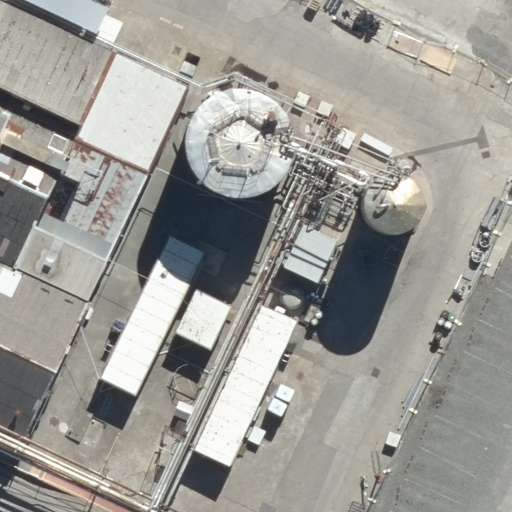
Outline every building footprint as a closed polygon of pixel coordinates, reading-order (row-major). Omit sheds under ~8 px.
[(128,23),(79,0),(0,0),(0,231),(22,242),(128,23)] [(511,8),(481,79),(511,92),(511,8)] [(178,138),(177,142),(175,150),(175,155),(176,159),(177,163),(179,168),(181,172),(183,176),(185,180),(188,184),(191,187),(194,190),(198,193),(201,196),(205,198),(209,200),(214,202),(218,203),(223,204),(227,205),(232,205),(236,205),(241,204),(245,204),(250,202),(254,201),(258,199),(262,197),(266,194),(270,191),(273,188),(276,185),(279,181),(281,178),(284,174),(286,169),(287,165),(287,163),(288,158),(288,153),(288,149),(287,144),(285,139),(284,134),(282,130),(279,126),(277,122),(274,118),(270,114),(266,111),(262,108),(258,106),(254,104),(249,102),(245,100),(240,99),(235,99),(230,99),(225,99),(220,100),(215,101),(211,103),(206,105),(202,107),(198,110),(194,113),(191,117),(187,120),(185,124),(182,129),(180,133),(178,138)] [(352,229),(352,232),(353,236),(354,238),(355,240),(356,242),(358,244),(360,246),(361,248),(363,249),(365,251),(367,252),(369,253),(372,254),(374,255),(376,256),(379,256),(381,256),(384,256),(386,256),(389,255),(391,255),(393,254),(396,253),(398,252),(400,251),(402,249),(404,248),(405,246),(407,244),(408,242),(410,240),(411,238),(412,235),(412,233),(413,231),(413,228),(413,226),(413,224),(413,221),(413,219),(412,216),(412,213),(411,211),(409,208),(408,206),(406,204),(405,202),(402,200),(400,198),(398,197),(396,196),(393,195),(391,194),(388,193),(385,193),(383,193),(380,193),(377,193),(375,194),(372,194),(369,195),(367,197),(365,198),(363,200),(361,202),(359,204),(357,206),(356,208),(354,210),(353,213),(352,215),(352,218),(351,221),(351,224),(351,226),(352,229)] [(336,242),(302,227),(279,275),(312,291),(336,242)] [(22,242),(0,231),(0,398),(5,401),(70,266),(22,242)] [(148,276),(103,371),(127,382),(172,288),(148,276)]
